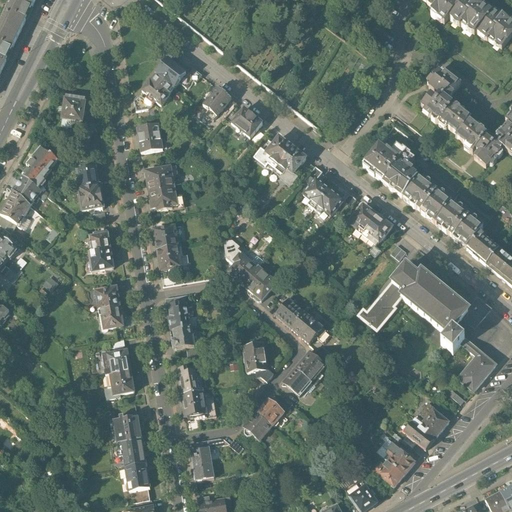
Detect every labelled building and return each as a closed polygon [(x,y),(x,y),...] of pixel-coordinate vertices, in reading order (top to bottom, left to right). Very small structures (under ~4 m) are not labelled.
[(13,0),(0,28),(19,37),(28,17),(36,0),(13,0)] [(422,0),(433,9),(429,13),(442,23),(447,17),(460,2),(457,0),(422,0)] [(469,0),(461,0),(460,2),(447,17),(459,28),(462,24),(474,35),(476,33),(491,16),(477,4),(476,6),(469,0)] [(494,12),(491,16),(476,33),(487,43),(490,40),(502,50),(511,38),(511,23),(506,19),(504,21),(494,12)] [(0,76),(19,37),(0,28),(0,76)] [(167,60),(153,76),(174,93),(180,85),(187,76),(185,75),(167,60)] [(190,68),(185,75),(187,76),(180,85),(186,90),(191,83),(195,86),(202,77),(190,68)] [(455,137),(467,122),(468,121),(456,111),(457,110),(446,101),(459,86),(440,71),(426,88),(436,95),(433,99),(428,95),(418,107),(423,111),(420,114),(428,120),(430,117),(455,137)] [(135,116),(147,115),(154,106),(162,112),(172,100),(170,98),(174,93),(153,76),(139,93),(144,97),(142,100),(139,98),(135,99),(133,101),(135,116)] [(206,102),(207,102),(203,108),(209,114),(206,117),(214,123),(221,114),(231,101),(217,90),(212,97),(211,96),(206,102)] [(63,113),(62,121),(81,124),(82,124),(85,104),(84,104),(85,101),(66,97),(65,101),(64,109),(63,109),(62,113),(63,113)] [(237,106),(231,101),(221,114),(227,119),(237,106)] [(244,111),(232,126),(250,140),(262,126),(244,111)] [(511,114),(505,123),(507,125),(493,143),(502,150),(511,158),(511,157),(511,114)] [(500,153),(502,150),(493,143),(467,122),(455,137),(453,139),(476,157),(473,161),(485,171),(488,168),(490,170),(502,155),(500,153)] [(146,142),(147,154),(169,151),(165,126),(152,128),(144,129),(146,142)] [(270,162),(278,168),(292,150),(279,139),(266,155),(272,160),(270,162)] [(64,160),(47,147),(33,164),(36,166),(29,174),(44,187),(51,179),(49,178),(64,160)] [(387,151),(386,153),(379,148),(363,168),(381,182),(406,153),(402,150),(401,151),(396,148),(391,154),(387,151)] [(307,160),(292,150),(278,168),(282,171),(285,174),(293,179),(294,177),(307,160)] [(417,177),(408,170),(414,162),(408,157),(410,156),(406,153),(381,182),(400,198),(417,177)] [(151,171),(155,193),(181,188),(177,167),(151,171)] [(315,182),(315,181),(316,182),(322,174),(315,169),(308,177),(315,182)] [(91,172),(77,174),(80,192),(99,189),(96,175),(97,174),(96,172),(94,170),(91,171),(91,172)] [(44,187),(29,174),(20,191),(37,204),(44,195),(49,200),(53,196),(51,195),(44,187)] [(294,177),(293,179),(285,174),(279,180),(289,190),(298,180),(294,177)] [(450,205),(417,177),(400,198),(433,225),(450,205)] [(307,207),(314,212),(329,193),(316,182),(315,181),(315,182),(303,197),(310,204),(307,207)] [(182,199),(181,188),(155,193),(157,210),(163,209),(163,212),(189,208),(188,198),(182,199)] [(80,192),(78,192),(82,214),(90,213),(96,212),(99,211),(100,212),(102,212),(104,209),(104,207),(103,206),(100,189),(99,189),(80,192)] [(25,224),(37,204),(20,191),(7,214),(14,218),(25,224)] [(343,203),(329,193),(314,212),(320,217),(323,213),(331,220),(343,204),(343,203)] [(356,201),(349,196),(343,203),(343,204),(349,209),(356,201)] [(482,232),(450,205),(433,225),(466,252),(479,236),(482,232)] [(349,227),(361,237),(377,218),(362,206),(351,221),(352,222),(349,227)] [(7,214),(4,212),(1,217),(11,223),(14,218),(7,214)] [(104,215),(92,217),(94,228),(106,226),(104,215)] [(392,230),(377,218),(361,237),(374,248),(376,249),(376,248),(392,230)] [(159,221),(160,228),(173,226),(172,219),(159,221)] [(160,230),(164,250),(186,247),(182,227),(160,230)] [(0,251),(11,259),(15,254),(17,255),(23,248),(0,230),(0,251)] [(93,238),(90,239),(93,254),(110,251),(108,236),(93,238)] [(500,253),(479,236),(466,252),(486,269),(500,253)] [(189,268),(186,247),(164,250),(167,271),(189,268)] [(397,247),(390,255),(398,263),(405,254),(397,247)] [(381,253),(376,248),(376,249),(374,248),(368,254),(374,261),(381,253)] [(0,272),(11,259),(0,251),(0,272)] [(93,254),(89,254),(92,274),(114,271),(110,251),(93,254)] [(243,262),(235,272),(250,284),(264,268),(246,253),(240,260),(243,262)] [(511,262),(500,253),(486,269),(511,290),(511,262)] [(27,265),(20,259),(15,266),(16,266),(25,274),(29,270),(25,267),(27,265)] [(266,265),(264,268),(250,284),(269,300),(285,281),(266,265)] [(25,274),(16,266),(9,274),(19,282),(25,274)] [(418,279),(406,269),(367,315),(363,312),(358,318),(376,334),(395,311),(393,309),(401,300),(447,338),(440,345),(453,356),(461,347),(476,359),(457,381),(473,395),(495,368),(485,359),(478,353),(457,335),(453,332),(463,321),(474,330),(490,312),(477,302),(467,314),(464,311),(461,309),(456,305),(428,281),(432,277),(425,271),(423,272),(418,279)] [(64,283),(55,276),(49,284),(58,290),(64,283)] [(105,307),(107,307),(127,303),(123,285),(102,289),(105,307)] [(173,299),(174,306),(187,304),(192,303),(191,296),(173,299)] [(0,298),(0,317),(6,323),(16,312),(0,298)] [(297,299),(283,314),(298,327),(312,311),(297,299)] [(130,324),(127,303),(107,307),(111,328),(130,324)] [(174,306),(178,331),(199,328),(196,308),(188,309),(187,304),(174,306)] [(312,311),(298,327),(316,343),(322,336),(330,327),(312,311)] [(322,336),(330,343),(338,334),(330,327),(322,336)] [(178,331),(181,351),(193,349),(202,347),(199,328),(178,331)] [(131,345),(130,338),(114,340),(116,348),(131,345)] [(271,344),(249,348),(254,374),(275,370),(271,344)] [(193,349),(195,358),(206,357),(205,347),(202,347),(193,349)] [(112,374),(117,373),(138,369),(134,348),(108,353),(112,374)] [(317,352),(303,368),(318,381),(332,365),(317,352)] [(195,368),(184,369),(188,395),(211,391),(208,370),(196,372),(195,368)] [(306,396),(318,381),(303,368),(291,383),(306,396)] [(141,390),(138,369),(117,373),(119,387),(111,388),(113,398),(127,396),(126,393),(141,390)] [(211,391),(188,395),(191,417),(215,414),(211,391)] [(468,405),(472,401),(462,392),(458,397),(468,405)] [(275,399),(263,414),(279,427),(283,422),(289,426),(293,421),(289,417),(291,413),(275,399)] [(441,407),(430,421),(446,434),(457,420),(441,407)] [(257,437),(258,435),(266,441),(279,427),(263,414),(250,428),(252,429),(251,431),(251,434),(254,437),(257,437)] [(149,439),(145,415),(121,419),(125,442),(129,442),(149,439)] [(434,448),(446,434),(430,421),(425,427),(419,422),(413,430),(434,448)] [(197,443),(198,450),(216,447),(231,445),(230,440),(225,438),(197,443)] [(153,463),(149,439),(129,442),(133,466),(153,463)] [(391,457),(395,460),(412,474),(423,461),(402,444),(391,457)] [(0,446),(0,463),(8,454),(0,446)] [(216,447),(198,450),(203,480),(222,477),(216,447)] [(388,475),(402,486),(412,474),(395,460),(391,464),(387,461),(378,471),(386,478),(388,475)] [(156,487),(153,463),(133,466),(137,490),(140,490),(154,488),(156,487)] [(357,495),(368,511),(369,511),(385,501),(373,484),(357,495)] [(510,511),(511,511),(511,491),(510,487),(496,495),(506,511),(510,511)] [(156,500),(154,488),(140,490),(141,502),(156,500)] [(216,502),(206,504),(207,511),(233,511),(231,500),(216,502)] [(471,507),(473,511),(497,511),(494,508),(488,511),(481,501),(471,507)]
